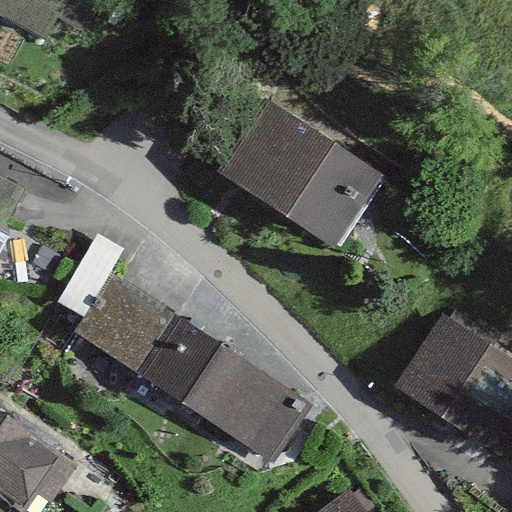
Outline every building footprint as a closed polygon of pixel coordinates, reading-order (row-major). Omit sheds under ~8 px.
[(0,0),(0,25),(36,44),(50,17),(78,31),(94,0),(0,0)] [(375,181),(258,107),(213,177),(329,251),(375,181)] [(0,243),(2,244),(28,192),(0,178),(0,243)] [(303,406),(105,284),(67,344),(265,466),(303,406)] [(511,437),(511,371),(439,325),(390,400),(494,466),(511,437)] [(0,414),(0,494),(24,511),(41,511),(74,467),(0,414)] [(359,511),(347,494),(318,511),(359,511)]
